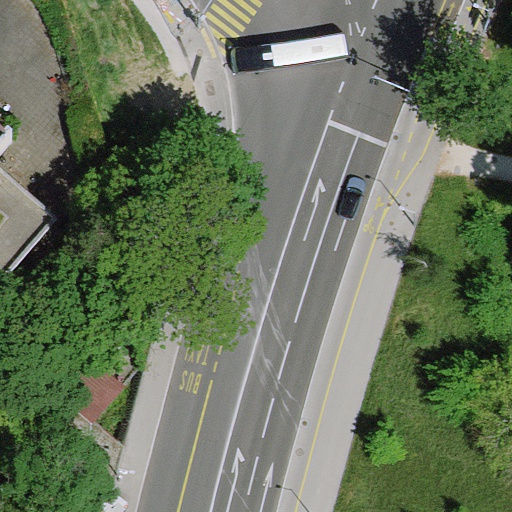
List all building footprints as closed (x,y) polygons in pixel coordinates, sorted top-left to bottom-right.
[(0,270),(7,276),(54,221),(50,219),(0,176),(0,270)] [(94,312),(78,330),(110,358),(126,340),(94,312)] [(50,390),(68,405),(71,402),(95,423),(124,389),(83,353),(50,390)] [(95,423),(71,402),(68,405),(29,450),(76,491),(94,507),(106,494),(103,491),(111,481),(118,483),(123,462),(126,449),(95,423)] [(89,511),(94,507),(76,491),(58,511),(89,511)]
